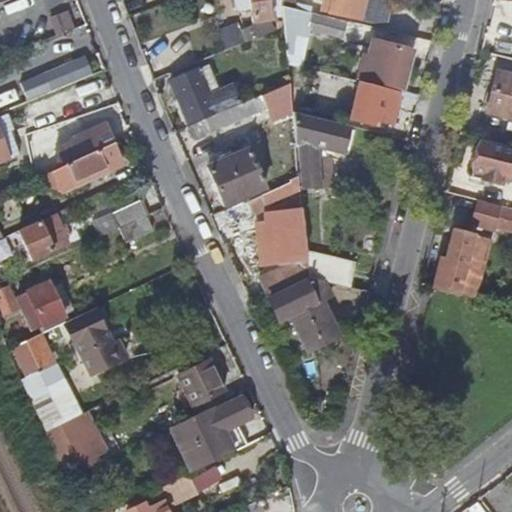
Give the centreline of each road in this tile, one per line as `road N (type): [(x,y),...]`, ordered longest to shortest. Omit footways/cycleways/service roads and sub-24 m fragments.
road 1 (residential): [(357,508),(295,443),(104,0)]
road 2 (residential): [(470,0),(357,508)]
road 3 (residential): [(511,446),(440,501),(357,508)]
